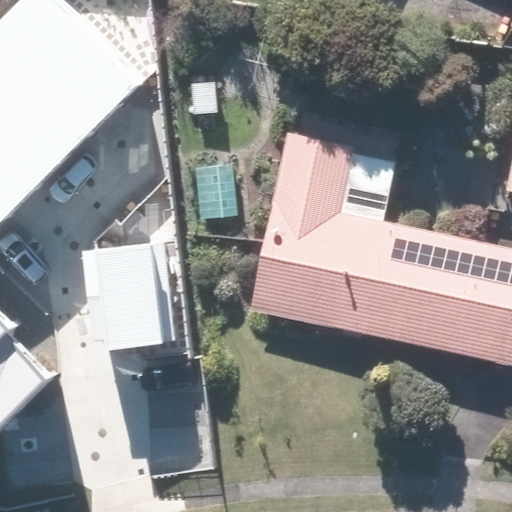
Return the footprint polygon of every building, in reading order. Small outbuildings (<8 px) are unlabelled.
[(0,0),(0,243),(167,76),(89,0),(0,0)] [(297,123),(262,308),(511,357),(511,238),(395,215),(408,145),(297,123)] [(248,150),(208,150),(206,217),(247,217),(248,150)] [(175,212),(86,221),(98,348),(188,339),(175,212)] [(0,427),(53,376),(16,338),(22,331),(0,308),(0,427)]
